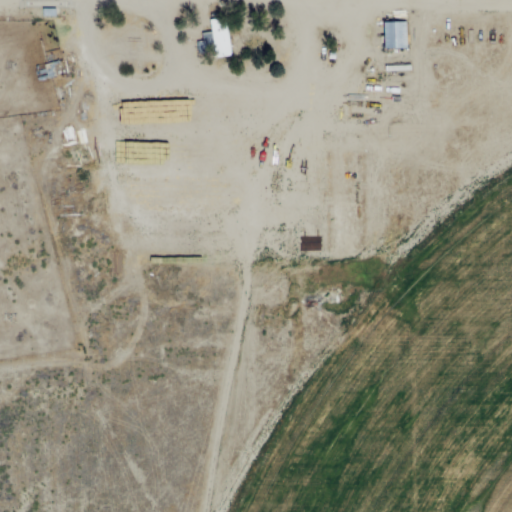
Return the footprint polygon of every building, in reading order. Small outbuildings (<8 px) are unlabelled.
[(41,21),(41,10),(59,10),(59,22),(41,21)] [(216,63),(212,23),(231,21),(235,61),(216,63)] [(382,54),(383,23),(411,24),(411,55),(382,54)] [(39,86),(35,70),(66,62),(70,78),(39,86)] [(323,232),(320,140),(356,139),(359,231),(323,232)]
